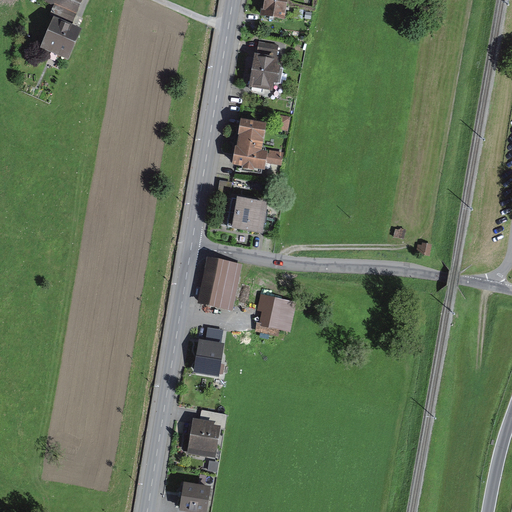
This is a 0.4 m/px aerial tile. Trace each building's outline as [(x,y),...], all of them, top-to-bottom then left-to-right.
[(53,13),(72,20),(80,0),(49,0),(57,3),(53,13)] [(283,16),(285,2),(268,0),(265,0),(264,13),(283,16)] [(67,56),(79,29),(55,19),(43,46),(67,56)] [(276,59),(256,56),(252,85),(271,88),(273,80),(277,81),(279,66),(275,65),(276,59)] [(242,121),(238,145),(261,148),(265,124),(242,121)] [(238,145),(235,163),(263,168),(266,149),(261,148),(238,145)] [(233,198),(231,212),(263,216),(265,203),(233,198)] [(231,212),(229,225),(261,230),(263,216),(231,212)] [(430,246),(420,244),(418,257),(428,259),(430,246)] [(230,307),(239,266),(209,260),(201,301),(230,307)] [(293,304),(263,298),(261,308),(265,309),(262,323),(288,328),(293,304)] [(222,345),(201,342),(197,370),(218,374),(222,345)] [(214,454),(219,428),(212,427),(212,423),(195,420),(190,450),(214,454)] [(209,488),(185,484),(182,508),(205,511),(209,488)]
